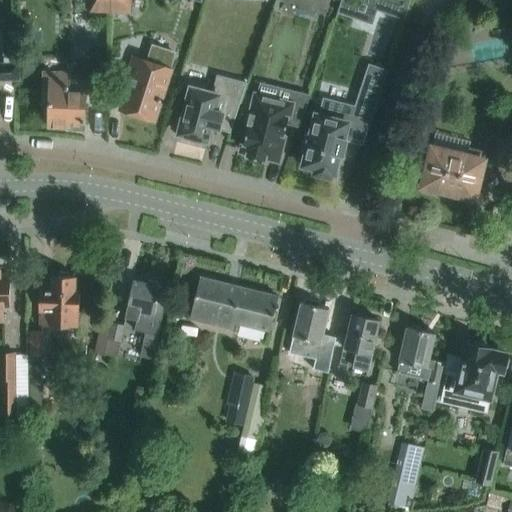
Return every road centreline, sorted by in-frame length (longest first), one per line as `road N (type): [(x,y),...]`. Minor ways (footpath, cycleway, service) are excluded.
road 1 (residential): [(352,223),(123,166),(0,149)]
road 2 (tertiary): [(345,251),(117,194)]
road 3 (residential): [(507,262),(352,223)]
road 4 (tertiary): [(500,290),(345,251)]
road 5 (residential): [(0,224),(76,220),(117,194)]
